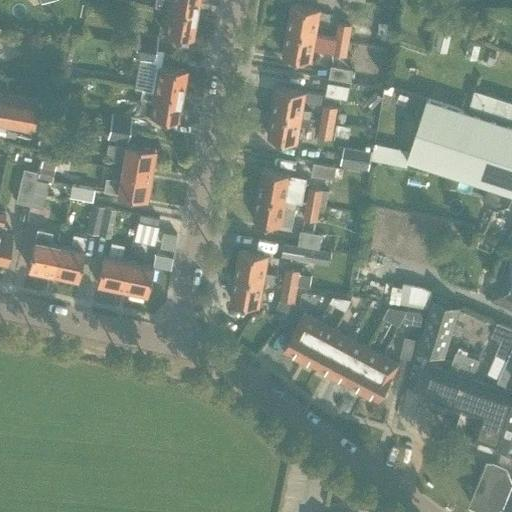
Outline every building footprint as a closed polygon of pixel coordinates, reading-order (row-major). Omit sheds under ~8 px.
[(168,7),(197,12),(199,0),(154,0),(154,5),(168,7)] [(287,28),(316,33),(321,8),(292,3),(287,28)] [(197,12),(168,7),(163,32),(193,38),(197,12)] [(352,23),(338,21),(335,37),(350,39),(352,23)] [(316,33),(287,28),(283,54),(312,59),(316,33)] [(158,34),(138,31),(135,44),(155,47),(158,34)] [(350,39),(335,37),(333,52),(347,55),(350,39)] [(155,47),(135,44),(133,57),(153,61),(155,47)] [(158,64),(154,90),(182,95),(187,69),(158,64)] [(353,67),(331,64),(329,77),(350,80),(353,67)] [(349,85),(327,81),(325,95),(347,99),(349,85)] [(277,85),(273,111),(302,116),(302,115),(310,116),(311,109),(303,107),(306,90),(277,85)] [(182,95),(154,90),(141,87),(139,98),(152,100),(149,115),(178,120),(182,95)] [(511,99),(475,87),(467,110),(511,124),(511,99)] [(38,98),(0,91),(0,124),(32,130),(38,98)] [(511,124),(511,125),(428,97),(408,158),(511,191),(511,124)] [(320,119),(335,121),(338,105),(323,103),(320,119)] [(131,115),(112,111),(110,124),(129,128),(131,115)] [(302,115),(302,116),(273,111),(268,136),(297,141),(300,123),(310,125),(311,117),(310,117),(310,116),(302,115)] [(335,121),(320,119),(317,135),(332,137),(335,121)] [(129,128),(110,124),(107,137),(127,141),(129,128)] [(122,160),(121,168),(150,173),(154,148),(125,143),(125,145),(107,142),(105,157),(122,160)] [(345,146),(342,162),(368,167),(371,150),(345,146)] [(337,164),(314,160),(311,173),(335,177),(337,164)] [(29,204),(35,178),(37,170),(23,166),(15,200),(29,204)] [(291,173),(262,167),(258,193),(297,200),(299,192),(288,190),(291,173)] [(145,198),(150,173),(121,168),(119,178),(105,176),(103,190),(117,192),(117,193),(145,198)] [(35,178),(29,204),(42,206),(47,181),(35,178)] [(94,187),(71,183),(69,196),(92,200),(94,187)] [(306,201),(320,204),(326,204),(328,188),(308,185),(306,201)] [(297,200),(258,193),(253,218),(293,225),(297,200)] [(317,219),(320,204),(306,201),(303,217),(317,219)] [(104,205),(91,203),(85,231),(98,233),(101,222),(104,205)] [(101,222),(98,233),(110,236),(116,208),(104,205),(101,222)] [(0,210),(0,261),(6,263),(13,233),(5,231),(6,225),(2,224),(5,212),(0,210)] [(138,213),(134,239),(154,243),(159,217),(138,213)] [(416,213),(413,229),(424,231),(427,215),(416,213)] [(53,273),(59,244),(50,242),(52,231),(37,227),(28,267),(53,273)] [(322,232),(300,229),(298,243),(319,246),(322,232)] [(70,247),(59,244),(53,273),(77,278),(84,250),(83,250),(86,236),(73,233),(70,247)] [(122,288),(128,259),(121,257),(124,244),(111,241),(108,255),(103,254),(97,282),(122,288)] [(331,249),(283,241),(281,255),(329,263),(331,249)] [(235,274),(264,279),(275,281),(276,272),(266,270),(269,254),(240,248),(235,274)] [(511,250),(507,248),(487,297),(511,307),(511,250)] [(155,253),(153,264),(170,268),(172,257),(155,253)] [(153,264),(128,259),(122,288),(146,293),(153,264)] [(283,282),(298,285),(300,269),(286,267),(283,282)] [(260,304),(264,279),(235,274),(231,299),(260,304)] [(425,306),(430,283),(400,277),(396,300),(425,306)] [(298,285),(283,282),(280,298),(295,300),(298,285)] [(266,286),(267,300),(279,300),(279,285),(266,286)] [(444,356),(460,306),(433,297),(417,347),(444,356)] [(300,357),(320,319),(304,311),(284,348),(300,357)] [(336,328),(320,319),(300,357),(316,365),(336,328)] [(511,327),(497,321),(492,334),(502,338),(495,352),(508,358),(498,380),(511,385),(511,327)] [(316,365),(331,374),(352,336),(336,328),(316,365)] [(352,336),(331,374),(347,382),(368,345),(352,336)] [(384,353),(368,345),(347,382),(363,391),(384,353)] [(511,390),(473,377),(479,358),(456,350),(449,369),(434,364),(423,395),(462,409),(453,432),(507,450),(511,434),(511,390)] [(399,361),(384,353),(363,391),(379,399),(399,361)] [(486,463),(476,486),(483,489),(487,488),(494,470),(493,466),(486,463)]
